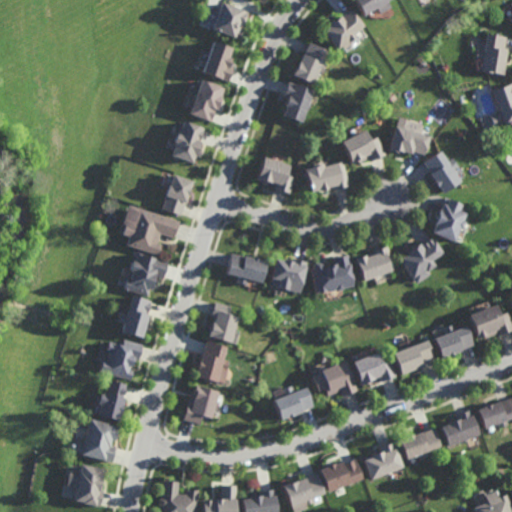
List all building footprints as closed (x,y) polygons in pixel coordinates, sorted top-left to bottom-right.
[(395,0),(389,5),(393,10),(382,17),(378,12),(365,20),(353,0),(395,0)] [(247,16),(242,31),(241,31),(240,34),(241,34),(238,45),(208,35),(209,31),(203,29),(209,14),(216,16),(219,7),(247,16)] [(365,30),(355,38),(357,41),(352,45),(353,47),(345,53),(343,50),(338,54),(324,35),(330,31),(328,28),(334,23),(334,24),(341,19),(342,20),(352,12),(365,30)] [(503,53),(506,53),(502,78),(482,75),(483,65),(476,64),(478,51),(485,52),(487,37),(505,39),(503,53)] [(323,66),(327,68),(323,77),(319,75),(313,89),(292,80),(297,69),(297,70),(299,66),(300,66),(303,59),(304,59),(310,45),(329,54),(323,66)] [(226,86),(199,76),(209,47),(230,55),(227,63),(231,64),(228,71),(231,72),(226,86)] [(213,103),(211,102),(206,115),(184,106),(185,103),(179,101),(185,87),(190,89),(195,76),(219,86),(213,103)] [(307,89),(304,96),(307,97),(304,105),(301,104),(297,116),(277,109),(280,100),(278,99),(281,89),(286,91),(288,85),(290,86),(291,83),(307,89)] [(511,117),(492,124),(488,111),(497,108),(492,92),(511,84),(511,117)] [(182,116),(183,115),(195,119),(194,120),(200,122),(196,135),(194,142),(197,143),(194,151),(190,150),(188,157),(165,149),(170,137),(168,136),(170,130),(168,129),(171,119),(177,121),(179,115),(182,116)] [(416,128),(427,131),(422,151),(409,147),(408,149),(400,147),(399,148),(394,147),(385,145),(392,121),(405,125),(406,120),(418,123),(416,128)] [(368,156),(366,154),(356,158),(355,155),(347,159),(336,135),(361,123),(366,134),(373,131),(382,150),(368,156)] [(446,158),(450,155),(456,164),(451,167),(458,177),(440,189),(420,159),(438,146),(446,158)] [(284,189),(269,184),(271,179),(266,177),(265,179),(259,177),(259,175),(254,173),(256,167),(253,166),(258,151),(284,159),(281,170),(289,173),(284,189)] [(318,160),(332,157),(333,159),(339,157),(346,182),(329,186),(328,181),(322,182),(323,184),(315,186),(315,184),(304,187),(298,162),(308,160),(308,159),(317,156),(318,160)] [(176,211),(157,205),(161,191),(159,190),(162,180),(164,180),(168,168),(188,175),(176,211)] [(456,207),(463,210),(460,217),(462,218),(459,226),(456,225),(451,238),(428,228),(431,221),(430,220),(437,205),(437,206),(442,194),(459,201),(456,207)] [(172,226),(171,226),(169,233),(155,229),(152,239),(157,241),(156,244),(157,245),(156,248),(154,249),(153,252),(121,241),(124,233),(116,230),(120,218),(128,221),(133,204),(175,217),(172,226)] [(440,250),(428,258),(432,263),(424,268),(427,272),(413,281),(396,256),(404,250),(403,249),(410,244),(409,244),(416,239),(418,242),(429,234),(440,250)] [(392,266),(359,278),(351,255),(361,251),(362,252),(366,251),(366,252),(370,251),(369,248),(383,243),(392,266)] [(158,275),(149,272),(148,277),(149,278),(147,286),(145,286),(143,293),(118,285),(121,274),(124,275),(126,267),(123,266),(126,256),(130,257),(133,249),(163,258),(158,275)] [(241,253),(242,252),(251,254),(251,253),(257,255),(256,256),(265,258),(260,279),(245,276),(243,282),(235,280),(236,273),(223,269),(228,249),(241,253)] [(350,283),(340,285),(338,287),(334,288),(332,287),(330,287),(330,288),(325,289),(324,288),(312,291),(307,267),(309,267),(308,264),(311,260),(315,260),(318,262),(318,264),(322,264),(322,262),(329,260),(328,255),(344,252),(350,283)] [(277,257),(277,255),(288,258),(289,256),(302,259),(295,290),(265,283),(267,275),(264,274),(269,255),(277,257)] [(141,328),(139,328),(137,335),(115,329),(127,291),(147,297),(142,312),(144,312),(141,321),(143,321),(141,328)] [(233,323),(235,323),(232,331),(231,330),(228,340),(204,333),(206,326),(207,327),(209,319),(210,319),(212,315),(207,313),(211,299),(228,304),(226,311),(235,314),(233,323)] [(498,313),(505,310),(511,328),(496,334),(496,331),(484,336),(483,334),(475,337),(466,313),(494,302),(498,313)] [(452,328),(464,324),(471,344),(451,351),(452,352),(446,355),(446,353),(438,356),(430,336),(442,332),(440,327),(450,323),(452,328)] [(134,358),(129,356),(126,364),(125,364),(124,368),(129,369),(126,378),(95,370),(98,358),(101,359),(104,349),(101,348),(103,339),(116,343),(118,337),(138,342),(134,358)] [(220,357),(226,359),(224,368),(217,366),(213,381),(192,375),(195,366),(194,366),(196,360),(199,351),(200,351),(204,338),(224,344),(220,357)] [(397,373),(389,351),(424,338),(432,357),(419,362),(420,364),(397,373)] [(378,360),(386,357),(393,375),(377,381),(375,375),(371,377),(371,378),(365,380),(366,381),(357,384),(348,360),(374,350),(378,360)] [(355,390),(340,395),(337,390),(325,395),(322,387),(315,390),(309,375),(316,372),(315,370),(317,366),(320,365),(322,366),(332,362),(332,363),(343,359),(355,390)] [(118,396),(120,397),(114,419),(92,414),(94,403),(91,403),(94,392),(96,393),(97,390),(101,391),(104,378),(122,383),(118,396)] [(213,400),(216,401),(214,409),(210,408),(208,417),(198,414),(196,423),(179,418),(183,403),(185,403),(188,390),(190,391),(192,383),(215,390),(213,400)] [(290,390),(302,385),(309,406),(289,414),(290,414),(283,416),(275,419),(267,398),(270,397),(267,390),(276,387),(276,389),(288,384),(290,390)] [(511,401),(511,416),(506,419),(507,424),(498,427),(496,423),(483,428),(476,408),(484,405),(490,403),(497,400),(498,401),(510,396),(511,401)] [(466,437),(467,440),(460,442),(459,440),(445,445),(438,426),(447,423),(446,421),(455,418),(453,414),(469,408),(478,433),(466,437)] [(109,440),(104,439),(103,444),(110,446),(106,462),(73,454),(74,452),(68,451),(65,447),(66,447),(63,446),(64,443),(66,443),(66,442),(70,440),(76,442),(83,417),(110,425),(109,432),(111,432),(109,440)] [(438,446),(426,450),(428,455),(419,458),(417,454),(403,459),(396,440),(404,437),(404,436),(410,433),(410,434),(418,431),(418,432),(431,427),(438,446)] [(401,466),(389,471),(390,473),(382,476),(382,474),(367,479),(360,460),(364,458),(363,457),(367,456),(368,457),(369,456),(369,454),(377,451),(376,447),(391,441),(401,466)] [(359,478),(324,492),(315,469),(322,467),(322,466),(330,462),(330,464),(338,461),(339,464),(352,459),(359,478)] [(99,477),(97,476),(97,477),(99,477),(96,490),(97,490),(94,507),(76,503),(76,502),(67,501),(74,464),(99,469),(98,472),(99,472),(99,477)] [(320,493),(309,497),(311,502),(303,505),(304,508),(292,511),(289,511),(287,506),(285,507),(277,485),(282,484),(299,478),(300,479),(313,474),(320,493)] [(184,494),(185,489),(196,490),(194,511),(156,511),(157,506),(155,504),(155,499),(158,497),(160,480),(176,481),(175,493),(184,494)] [(235,499),(234,499),(234,511),(200,511),(200,500),(213,500),(213,499),(219,499),(219,485),(235,485),(235,499)] [(240,511),(239,500),(248,498),(248,497),(258,495),(257,491),(270,489),(272,496),(271,496),(273,511),(240,511)] [(496,497),(504,494),(510,511),(473,511),(472,507),(485,502),(482,495),(493,490),(496,497)]
